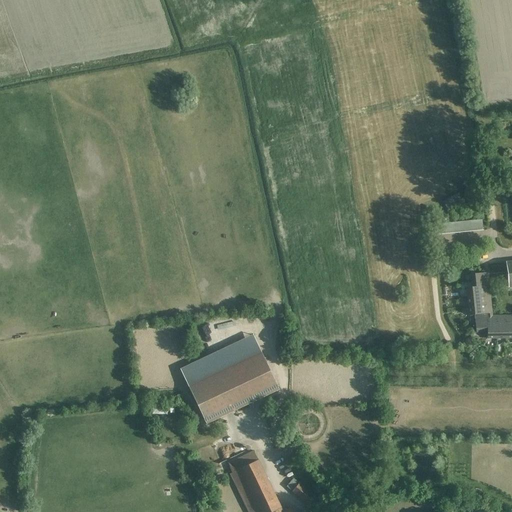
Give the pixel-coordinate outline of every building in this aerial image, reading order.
[(447,209),(461,201),(457,194),(443,202),(447,209)] [(472,288),(467,289),(468,298),(488,296),(487,287),(486,274),(471,275),(472,288)] [(488,296),(468,298),(469,307),(489,305),(488,296)] [(489,305),(469,307),(469,316),(474,316),(475,325),(481,324),(481,320),(488,320),(488,319),(488,314),(489,314),(489,305)] [(481,324),(475,325),(476,333),(487,332),(487,339),(496,339),(496,319),(488,319),(488,320),(481,320),(481,324)] [(505,319),(496,319),(496,339),(505,338),(505,319)] [(261,353),(188,388),(205,424),(278,390),(261,353)] [(290,511),(289,509),(282,511),(253,451),(227,463),(232,472),(229,473),(247,511),(290,511)] [(314,496),(293,479),(286,487),(292,491),(291,492),(307,504),(314,496)]
